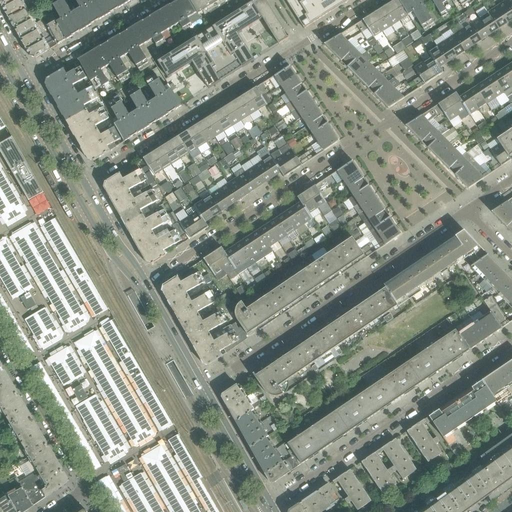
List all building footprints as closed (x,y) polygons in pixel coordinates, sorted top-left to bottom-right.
[(37,0),(44,0),(49,9),(52,14),(57,22),(61,20),(49,0),(16,0),(2,8),(8,17),(37,0)] [(15,29),(49,9),(44,0),(37,0),(8,17),(15,29)] [(86,29),(76,11),(71,13),(64,0),(49,0),(61,20),(57,22),(66,40),(86,29)] [(105,17),(95,0),(93,0),(91,2),(89,0),(75,0),(80,9),(76,11),(86,29),(105,17)] [(124,5),(121,0),(95,0),(105,17),(124,5)] [(197,13),(188,0),(180,0),(160,12),(170,30),(179,24),(183,29),(187,27),(191,24),(188,19),(197,13)] [(258,0),(188,0),(197,13),(199,16),(208,10),(213,19),(212,20),(215,24),(214,25),(214,27),(247,6),(252,3),(253,4),(258,0)] [(290,38),(267,3),(265,0),(258,0),(253,4),(256,9),(263,19),(279,45),(290,38)] [(313,24),(300,4),(300,3),(298,0),(285,0),(304,30),(313,24)] [(324,17),(313,0),(305,0),(300,3),(300,4),(313,24),(324,17)] [(313,0),(324,17),(350,0),(313,0)] [(409,16),(399,0),(396,0),(389,4),(400,22),(409,16)] [(435,26),(423,7),(427,5),(424,0),(399,0),(409,16),(412,14),(424,32),(435,26)] [(450,0),(424,0),(427,5),(431,2),(443,20),(453,14),(451,10),(452,10),(447,2),(450,0)] [(473,1),(472,0),(451,0),(452,1),(454,0),(457,0),(463,8),(473,1)] [(511,20),(511,12),(505,2),(496,7),(507,24),(511,20)] [(255,60),(238,35),(263,19),(256,9),(253,4),(252,3),(247,6),(214,27),(158,62),(168,79),(192,64),(209,89),(255,60)] [(400,22),(389,4),(380,10),(391,28),(392,27),(395,32),(402,28),(399,22),(400,22)] [(507,24),(496,7),(488,13),(499,30),(507,24)] [(20,39),(46,25),(50,22),(47,17),(52,14),(49,9),(15,29),(20,39)] [(468,18),(475,13),(472,9),(465,14),(468,18)] [(391,28),(380,10),(371,16),(382,33),(391,28)] [(170,30),(160,12),(134,28),(144,45),(153,40),(156,45),(164,40),(161,35),(170,30)] [(499,30),(488,13),(479,19),(490,35),(499,30)] [(66,40),(57,22),(52,14),(47,17),(50,22),(46,25),(52,37),(54,41),(57,46),(66,40)] [(382,33),(371,16),(362,22),(367,30),(368,29),(373,38),(382,33)] [(490,35),(479,19),(471,24),(482,41),(490,35)] [(482,41),(471,24),(462,30),(473,46),(482,41)] [(45,40),(52,37),(46,25),(20,39),(26,50),(43,39),(44,39),(45,40)] [(150,65),(139,48),(144,45),(134,28),(115,40),(125,57),(129,54),(139,71),(150,65)] [(473,46),(462,30),(454,35),(465,52),(473,46)] [(418,32),(411,36),(414,42),(421,38),(418,32)] [(334,56),(348,43),(347,42),(340,35),(324,45),(334,56)] [(465,52),(454,35),(446,41),(456,57),(465,52)] [(413,44),(409,37),(402,42),(406,48),(413,44)] [(36,59),(57,46),(54,41),(48,45),(45,40),(44,39),(43,39),(26,50),(30,57),(36,59)] [(341,62),(354,49),(359,45),(352,39),(347,42),(348,43),(334,56),(341,62)] [(378,45),(374,39),(368,43),(371,49),(378,45)] [(131,77),(121,59),(125,57),(115,40),(95,51),(105,68),(110,66),(120,83),(131,77)] [(415,50),(422,45),(420,41),(412,46),(415,50)] [(456,57),(446,41),(437,46),(448,63),(456,57)] [(348,69),(361,56),(366,53),(359,45),(354,49),(341,62),(348,69)] [(382,52),(378,46),(374,49),(377,55),(382,52)] [(448,63),(437,46),(429,52),(439,68),(448,63)] [(395,55),(391,50),(385,54),(388,60),(395,55)] [(112,89),(101,71),(105,68),(95,51),(86,57),(102,85),(106,92),(112,89)] [(443,74),(439,68),(429,52),(428,53),(431,57),(423,63),(434,79),(443,74)] [(387,60),(384,54),(379,57),(383,63),(387,60)] [(355,76),(368,63),(361,56),(348,69),(355,76)] [(102,85),(86,57),(79,61),(91,82),(94,80),(98,87),(102,85)] [(408,59),(400,64),(405,72),(413,66),(408,59)] [(362,83),(375,70),(368,63),(355,76),(362,83)] [(434,79),(423,63),(414,69),(415,70),(420,77),(425,85),(434,79)] [(511,68),(510,65),(502,71),(511,86),(511,68)] [(281,86),(296,76),(290,67),(274,77),(281,86)] [(73,86),(86,79),(80,68),(67,75),(64,70),(47,80),(46,85),(55,102),(75,90),(73,86)] [(368,90),(381,77),(375,70),(362,83),(368,90)] [(511,86),(502,71),(493,76),(504,93),(507,99),(511,95),(511,86)] [(182,106),(172,92),(176,89),(173,84),(170,86),(171,89),(166,93),(156,76),(146,82),(157,99),(152,101),(163,118),(182,106)] [(286,94),(301,84),(296,76),(281,86),(286,94)] [(504,93),(493,76),(485,82),(496,98),(504,93)] [(375,96),(388,83),(381,77),(368,90),(375,96)] [(425,85),(420,77),(416,79),(422,87),(425,85)] [(422,87),(416,79),(413,81),(419,89),(422,87)] [(496,98),(485,82),(476,87),(487,104),(496,98)] [(382,103),(395,90),(388,83),(375,96),(382,103)] [(266,96),(265,94),(267,93),(262,84),(256,88),(261,97),(266,105),(271,102),(267,96),(266,96)] [(291,102),(307,92),(301,84),(286,94),(291,102)] [(163,118),(152,101),(148,104),(137,87),(132,90),(130,85),(128,87),(130,91),(127,93),(138,111),(134,113),(144,130),(163,118)] [(487,104),(476,87),(468,93),(479,110),(487,104)] [(87,111),(85,106),(100,98),(97,92),(95,93),(91,88),(78,95),(75,90),(55,102),(67,122),(87,111)] [(266,105),(261,97),(256,88),(247,94),(258,111),(266,105)] [(388,110),(404,99),(395,90),(382,103),(388,110)] [(292,114),(312,100),(307,92),(291,102),(286,106),(292,114)] [(470,115),(459,98),(456,93),(447,99),(458,116),(461,121),(470,115)] [(479,110),(468,93),(459,98),(470,115),(479,110)] [(258,111),(247,94),(238,99),(249,116),(258,111)] [(144,130),(134,113),(129,116),(119,98),(108,105),(119,122),(115,125),(125,142),(143,130),(144,130)] [(249,116),(238,99),(230,105),(240,122),(249,116)] [(458,116),(447,99),(438,105),(443,113),(449,122),(458,116)] [(302,119),(318,108),(312,100),(292,114),(297,122),(302,118),(302,119)] [(240,122),(230,105),(221,110),(232,127),(240,122)] [(279,110),(275,105),(270,109),(273,114),(279,110)] [(443,113),(438,105),(435,107),(440,115),(443,113)] [(440,115),(435,107),(432,109),(437,117),(440,115)] [(99,131),(96,127),(109,119),(103,108),(90,116),(87,111),(67,122),(78,142),(99,131)] [(307,127),(323,117),(318,108),(302,119),(307,127)] [(232,127),(221,110),(212,116),(223,132),(232,127)] [(504,119),(501,114),(495,117),(499,122),(504,119)] [(223,132),(212,116),(204,121),(214,138),(223,132)] [(413,135),(427,122),(421,116),(405,127),(413,135)] [(313,135),(328,125),(323,117),(307,127),(313,135)] [(214,138),(204,121),(195,127),(206,143),(214,138)] [(287,128),(282,121),(275,126),(280,133),(287,128)] [(511,146),(504,135),(502,131),(507,128),(502,121),(490,130),(499,144),(499,143),(501,145),(500,146),(511,161),(511,159),(511,146)] [(420,142),(434,129),(427,122),(413,135),(420,142)] [(487,131),(482,124),(477,127),(482,134),(487,131)] [(318,143),(334,133),(328,125),(313,135),(318,143)] [(206,143),(195,127),(187,132),(197,149),(206,143)] [(262,135),(257,127),(249,133),(253,140),(262,135)] [(278,133),(274,128),(268,132),(272,138),(278,133)] [(110,152),(107,147),(121,140),(114,129),(101,136),(99,131),(78,142),(88,160),(94,162),(110,152)] [(427,149),(441,136),(448,132),(445,129),(439,135),(434,129),(420,142),(427,149)] [(480,134),(477,129),(472,132),(475,137),(480,134)] [(197,149),(187,132),(178,137),(189,154),(197,149)] [(324,152),(339,142),(334,133),(318,143),(324,152)] [(435,156),(448,143),(441,136),(427,149),(435,156)] [(189,154),(178,137),(169,143),(180,160),(189,154)] [(39,186),(12,138),(0,144),(0,151),(29,201),(44,193),(39,186)] [(237,139),(231,143),(236,151),(242,147),(237,139)] [(297,144),(293,139),(287,143),(291,149),(297,144)] [(488,148),(484,142),(480,145),(484,151),(488,148)] [(180,160),(169,143),(161,148),(171,165),(180,160)] [(442,163),(455,150),(448,143),(435,156),(442,163)] [(302,166),(297,160),(296,158),(290,149),(287,145),(279,151),(282,155),(293,172),(302,166)] [(233,153),(229,146),(223,150),(227,156),(233,153)] [(511,161),(500,146),(491,152),(496,159),(502,167),(511,161)] [(171,165),(161,148),(152,154),(163,170),(171,165)] [(449,170),(462,157),(455,150),(442,163),(449,170)] [(493,156),(489,150),(483,154),(485,157),(490,158),(493,156)] [(281,173),(267,152),(259,158),(262,161),(261,162),(272,179),(281,173)] [(293,172),(282,155),(274,160),(271,155),(270,156),(268,152),(267,152),(281,173),(284,178),(293,172)] [(313,159),(308,153),(303,156),(307,163),(313,159)] [(163,170),(152,154),(143,159),(154,176),(163,170)] [(456,177),(473,160),(466,154),(462,157),(449,170),(456,177)] [(307,163),(303,156),(297,160),(302,166),(307,163)] [(502,167),(496,159),(493,161),(498,169),(502,167)] [(129,191),(152,177),(143,160),(136,164),(140,171),(123,180),(120,174),(106,183),(105,183),(104,188),(114,206),(132,196),(129,191)] [(219,169),(226,164),(223,160),(216,165),(219,169)] [(463,184),(480,167),(473,160),(456,177),(463,184)] [(498,169),(493,161),(490,163),(495,171),(498,169)] [(272,179),(261,162),(253,167),(264,184),(272,179)] [(343,180),(358,170),(353,162),(337,172),(343,180)] [(208,170),(205,165),(199,169),(202,174),(207,171),(208,170)] [(219,174),(215,167),(208,171),(213,178),(219,174)] [(264,184),(253,167),(245,173),(256,190),(264,184)] [(468,190),(484,179),(489,176),(480,167),(463,184),(468,190)] [(201,174),(197,168),(189,172),(193,179),(201,174)] [(348,188),(363,178),(358,170),(343,180),(348,188)] [(207,171),(202,174),(198,176),(201,180),(203,183),(211,177),(207,171)] [(188,173),(181,178),(185,184),(192,179),(188,173)] [(256,190),(245,173),(236,178),(247,195),(256,190)] [(192,186),(201,180),(198,176),(190,182),(192,186)] [(247,195),(236,178),(228,184),(239,201),(247,195)] [(353,196),(369,186),(363,178),(348,188),(353,196)] [(330,188),(325,180),(321,183),(326,191),(330,188)] [(159,201),(156,195),(161,192),(155,182),(150,185),(153,190),(143,196),(140,191),(132,196),(114,206),(125,226),(143,216),(141,211),(159,201)] [(183,186),(180,182),(174,186),(177,190),(183,186)] [(168,183),(161,187),(165,193),(168,193),(171,192),(172,189),(168,183)] [(326,191),(321,183),(318,185),(323,193),(326,191)] [(239,201),(228,184),(219,189),(230,206),(239,201)] [(194,191),(189,185),(184,188),(188,195),(194,191)] [(230,206),(219,189),(219,190),(216,185),(208,190),(222,212),(230,206)] [(323,193),(318,185),(315,186),(320,195),(323,193)] [(326,203),(320,195),(315,186),(307,192),(318,209),(326,203)] [(354,208),(374,194),(369,186),(353,196),(348,200),(354,208)] [(185,196),(180,189),(174,193),(179,200),(185,196)] [(222,212),(208,190),(207,190),(207,191),(200,196),(214,217),(222,212)] [(318,209),(307,192),(297,198),(301,203),(309,215),(318,209)] [(177,201),(172,194),(165,199),(168,202),(170,205),(177,201)] [(359,216),(380,202),(374,194),(354,208),(359,216)] [(214,217),(200,196),(199,196),(202,201),(194,206),(205,223),(214,217)] [(56,201),(0,233),(0,319),(111,511),(237,511),(155,371),(166,365),(173,361),(154,328),(148,331),(137,338),(56,201)] [(170,221),(167,216),(174,212),(170,205),(168,202),(156,208),(158,212),(155,214),(153,210),(143,216),(125,226),(137,246),(155,236),(152,231),(170,221)] [(365,224),(385,211),(380,202),(359,216),(365,224)] [(499,221),(511,208),(511,207),(507,202),(491,213),(499,221)] [(309,215),(301,203),(292,209),(304,226),(312,220),(309,215)] [(205,223),(194,206),(193,207),(196,211),(188,217),(200,234),(209,228),(205,223)] [(338,208),(332,212),(336,218),(343,214),(338,208)] [(506,228),(511,221),(511,208),(499,221),(506,228)] [(304,226),(292,209),(284,214),(295,231),(304,226)] [(370,232),(390,219),(385,211),(365,224),(370,232)] [(295,231),(284,214),(275,220),(287,237),(295,231)] [(200,234),(188,217),(179,223),(190,240),(200,234)] [(347,223),(343,217),(337,220),(342,227),(347,223)] [(375,240),(396,227),(390,219),(370,232),(375,240)] [(287,237),(275,220),(267,225),(279,242),(287,237)] [(341,228),(336,220),(329,225),(334,233),(341,228)] [(352,221),(344,226),(349,233),(357,228),(352,221)] [(279,242),(267,225),(259,231),(270,248),(279,242)] [(331,234),(327,227),(321,231),(326,238),(331,234)] [(381,249),(401,235),(396,227),(375,240),(381,249)] [(163,252),(182,241),(179,237),(181,236),(185,234),(181,228),(158,241),(155,236),(137,246),(147,264),(152,265),(166,256),(163,252)] [(362,235),(358,230),(351,235),(355,240),(362,235)] [(270,248),(259,231),(250,236),(265,258),(273,253),(270,248)] [(488,256),(464,231),(384,286),(396,304),(398,306),(398,307),(420,292),(417,288),(454,263),(456,265),(468,257),(474,265),(488,256)] [(323,240),(318,233),(313,236),(318,243),(323,240)] [(265,258),(250,236),(242,242),(256,264),(265,258)] [(366,259),(361,251),(352,238),(340,246),(328,254),(342,275),(366,259)] [(316,245),(312,240),(305,245),(306,246),(308,251),(316,245)] [(256,264),(242,242),(233,247),(248,269),(256,264)] [(300,257),(309,251),(308,251),(306,246),(297,252),(300,257)] [(373,254),(367,246),(364,249),(369,257),(373,254)] [(248,269),(233,247),(225,253),(240,275),(248,269)] [(240,275),(225,253),(222,248),(213,254),(231,281),(240,275)] [(369,257),(364,249),(361,251),(366,259),(369,257)] [(231,281),(213,254),(204,260),(218,282),(227,276),(230,281),(231,281)] [(318,291),(342,275),(328,254),(304,270),(318,291)] [(511,280),(509,277),(488,256),(474,265),(471,267),(511,309),(511,280)] [(318,291),(304,270),(292,279),(288,273),(284,275),(289,281),(280,287),(295,307),(318,291)] [(187,293),(205,283),(204,281),(206,281),(207,282),(211,279),(208,274),(203,277),(200,272),(180,283),(177,277),(164,286),(163,286),(162,292),(171,308),(189,298),(187,293)] [(398,306),(396,304),(384,286),(360,302),(374,322),(398,306)] [(246,294),(241,287),(236,290),(241,297),(246,294)] [(271,324),(295,307),(280,287),(257,303),(271,324)] [(198,313),(218,302),(215,297),(219,295),(220,294),(218,289),(213,292),(212,291),(192,302),(189,298),(171,308),(183,328),(201,318),(198,313)] [(209,333),(227,322),(224,316),(230,313),(226,306),(231,304),(225,294),(221,297),(225,304),(212,312),(213,314),(214,316),(203,322),(201,318),(183,328),(194,347),(211,338),(209,333)] [(271,324),(257,303),(256,304),(253,302),(250,301),(247,302),(244,302),(241,304),(239,306),(237,309),(236,312),(236,315),(237,319),(238,321),(247,336),(258,328),(260,331),(271,324)] [(374,322),(360,302),(336,318),(350,338),(374,322)] [(470,351),(494,334),(502,329),(500,326),(498,324),(496,321),(494,318),(492,316),(491,313),(490,312),(458,334),(470,351)] [(393,319),(390,314),(383,319),(386,324),(393,319)] [(326,355),(350,338),(336,318),(312,334),(326,355)] [(220,352),(240,341),(237,336),(234,330),(214,342),(211,338),(194,347),(203,365),(209,366),(222,356),(220,352)] [(470,351),(458,334),(456,330),(435,344),(444,358),(447,355),(452,363),(470,351)] [(326,355),(312,334),(288,351),(302,371),(326,355)] [(452,363),(447,355),(444,358),(435,344),(411,360),(420,374),(424,371),(428,379),(452,363)] [(302,371),(288,351),(264,367),(278,387),(288,381),(302,371)] [(428,379),(424,371),(420,374),(411,360),(387,376),(396,390),(400,388),(404,395),(428,379)] [(511,396),(507,389),(511,385),(511,360),(482,381),(493,398),(501,393),(506,402),(511,397),(511,396)] [(0,389),(11,383),(2,368),(0,363),(0,389)] [(278,387),(264,367),(253,374),(265,391),(267,393),(269,395),(272,396),(276,396),(279,396),(282,395),(284,393),(286,390),(288,387),(288,384),(288,381),(278,387)] [(381,411),(404,395),(400,388),(396,390),(387,376),(364,392),(373,406),(376,404),(381,411)] [(497,403),(493,398),(482,381),(471,388),(472,389),(458,398),(457,398),(457,399),(454,401),(454,400),(453,401),(439,411),(439,410),(428,417),(431,422),(432,421),(443,439),(497,403)] [(26,408),(19,397),(11,383),(0,389),(0,406),(7,419),(26,408)] [(249,400),(241,389),(240,390),(236,386),(224,394),(223,399),(236,423),(252,412),(254,411),(251,406),(253,405),(249,400)] [(357,427),(381,411),(376,404),(373,406),(364,392),(340,409),(349,422),(352,420),(357,427)] [(41,434),(32,419),(26,408),(7,419),(22,445),(41,434)] [(333,444),(357,427),(352,420),(349,422),(340,409),(316,425),(323,435),(326,433),(333,444)] [(267,431),(262,423),(256,415),(255,416),(252,412),(236,423),(251,449),(267,438),(269,437),(266,433),(267,431)] [(433,441),(422,425),(426,423),(427,425),(431,422),(428,417),(407,432),(420,452),(438,440),(437,438),(433,441)] [(301,465),(333,444),(326,433),(323,435),(316,425),(302,434),(299,429),(295,432),(298,437),(287,444),(291,450),(301,465)] [(56,459),(41,434),(22,445),(37,470),(56,459)] [(282,457),(277,450),(271,442),(270,443),(267,438),(251,449),(265,475),(284,462),(281,458),(282,457)] [(391,470),(409,458),(396,440),(395,440),(378,451),(380,454),(384,451),(394,467),(390,469),(391,470)] [(442,454),(436,445),(440,442),(438,440),(420,452),(428,463),(442,454)] [(466,511),(511,479),(511,441),(483,462),(487,468),(425,511),(466,511)] [(466,457),(459,447),(452,452),(459,462),(466,457)] [(290,472),(301,465),(291,450),(288,452),(291,457),(284,462),(265,475),(269,482),(274,483),(290,472)] [(374,482),(391,470),(390,469),(387,471),(377,456),(380,454),(378,451),(362,463),(374,482)] [(417,471),(409,458),(391,470),(393,474),(397,471),(403,480),(417,471)] [(33,506),(66,484),(67,479),(56,459),(37,470),(19,481),(33,506)] [(345,501),(363,489),(350,470),(333,482),(334,484),(338,482),(348,498),(345,500),(345,501)] [(396,485),(390,476),(393,474),(391,470),(374,482),(382,494),(396,485)] [(24,511),(33,506),(19,481),(17,477),(8,482),(2,485),(11,500),(9,502),(15,511),(24,511)] [(319,511),(323,511),(340,501),(328,485),(310,498),(319,511)] [(372,502),(363,489),(345,501),(348,504),(351,502),(358,511),(372,502)] [(15,511),(9,502),(6,497),(0,500),(0,505),(3,511),(15,511)] [(319,511),(310,498),(288,511),(319,511)]
